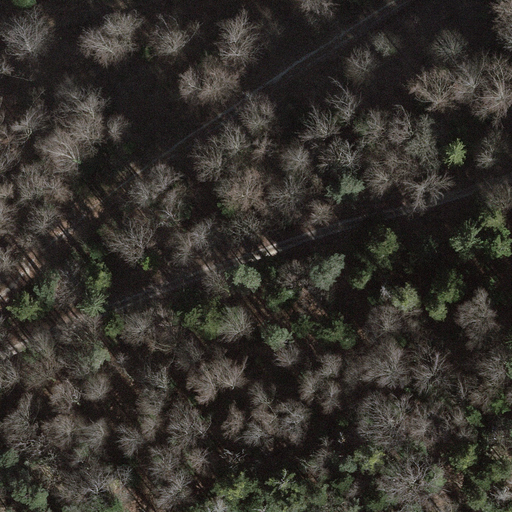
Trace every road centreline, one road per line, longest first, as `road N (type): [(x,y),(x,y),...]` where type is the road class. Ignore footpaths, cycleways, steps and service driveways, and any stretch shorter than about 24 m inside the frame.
road 1 (track): [(511,173),(47,331),(0,357)]
road 2 (track): [(0,309),(92,211),(407,0)]
